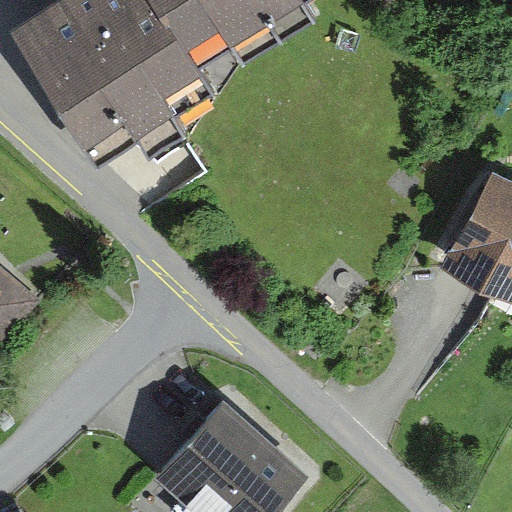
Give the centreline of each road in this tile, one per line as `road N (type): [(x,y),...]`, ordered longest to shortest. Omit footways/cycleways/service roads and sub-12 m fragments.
road 1 (residential): [(194,287),(428,511)]
road 2 (residential): [(194,287),(0,475)]
road 3 (residential): [(0,106),(194,287)]
